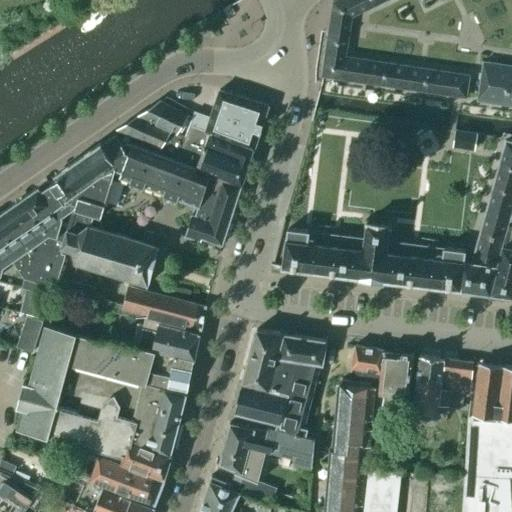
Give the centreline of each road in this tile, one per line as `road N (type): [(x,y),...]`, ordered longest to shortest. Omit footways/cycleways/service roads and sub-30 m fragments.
road 1 (tertiary): [(0,186),(166,71),(295,69)]
road 2 (residential): [(511,343),(236,304)]
road 3 (residential): [(236,304),(289,123),(295,69)]
road 4 (residential): [(175,511),(236,304)]
